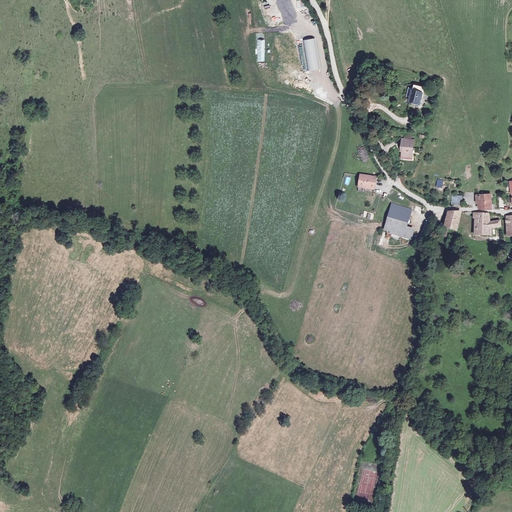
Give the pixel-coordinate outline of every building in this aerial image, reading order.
[(286,33),(279,33),(281,68),(288,68),(286,33)] [(421,105),(425,88),(416,85),(410,105),(422,108),(423,106),(421,105)] [(403,148),(403,152),(402,158),(413,159),(414,141),(402,140),(402,148),(403,148)] [(359,191),(375,193),(376,177),(361,176),(359,191)] [(493,209),(492,194),(490,194),(484,194),(479,194),(480,209),(493,209)] [(463,206),(463,195),(452,195),(452,206),(463,206)] [(413,209),(392,204),(391,205),(390,210),(412,215),(413,209)] [(407,231),(412,215),(390,210),(384,234),(396,237),(396,240),(399,241),(400,238),(412,241),(414,233),(407,231)] [(456,231),(461,213),(449,213),(445,228),(448,229),(456,231)] [(477,214),(475,214),(474,219),(476,219),(476,226),(478,227),(478,236),(491,235),(490,228),(500,227),(500,222),(489,223),(489,214),(477,214)] [(363,469),(357,498),(371,501),(376,471),(363,469)]
